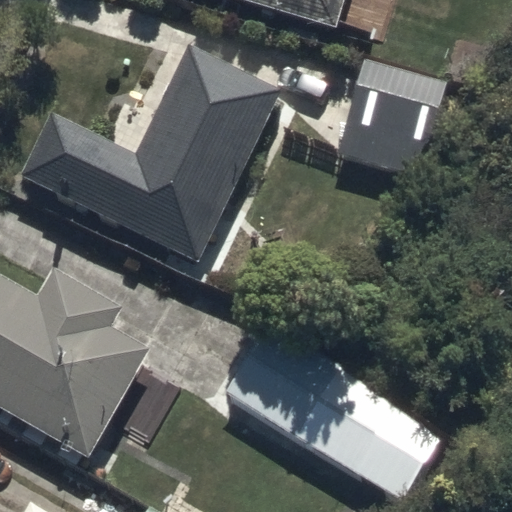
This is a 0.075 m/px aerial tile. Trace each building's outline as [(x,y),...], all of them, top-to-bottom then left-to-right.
[(185,0),(338,45),(351,0),(185,0)] [(54,131),(23,194),(199,278),(280,106),(188,62),(136,170),(54,131)] [(339,173),(402,189),(429,161),(446,94),(364,73),(339,173)] [(0,295),(0,425),(91,476),(152,368),(115,347),(125,330),(54,290),(38,317),(0,295)] [(341,385),(298,453),(391,511),(405,511),(445,451),(341,385)]
